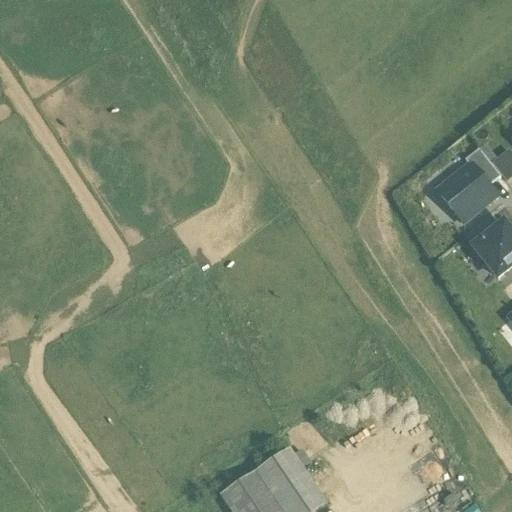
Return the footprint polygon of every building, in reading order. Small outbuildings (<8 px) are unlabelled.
[(478,156),(466,166),(469,170),(489,193),(501,183),(478,156)] [(511,160),(509,157),(493,170),(509,188),(511,184),(511,160)] [(469,170),(435,198),(463,231),(497,203),(489,193),(469,170)] [(467,237),(472,246),(499,231),(494,222),(467,237)] [(511,237),(507,231),(477,255),(493,275),(499,281),(511,270),(511,237)] [(230,511),(319,511),(327,507),(290,454),(223,501),(230,511)]
